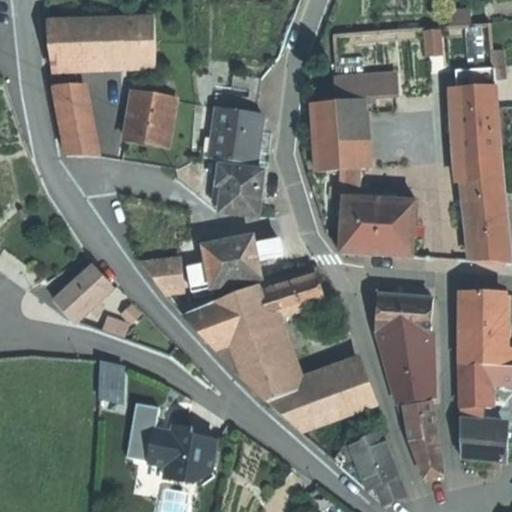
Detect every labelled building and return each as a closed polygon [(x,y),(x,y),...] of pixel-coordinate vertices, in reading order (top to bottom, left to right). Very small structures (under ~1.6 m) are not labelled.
[(49,47),(52,70),(157,65),(156,21),(46,24),(49,47)] [(467,30),(469,67),(485,66),(482,29),(467,30)] [(423,30),(424,55),(439,54),(438,30),(423,30)] [(459,93),(497,90),(496,70),(457,73),(459,93)] [(233,91),(261,95),(263,87),(263,80),(235,76),(233,91)] [(337,82),(339,102),(400,97),(398,76),(337,82)] [(67,157),(92,157),(79,86),(54,88),(67,157)] [(459,93),(464,163),(502,160),(497,90),(459,93)] [(232,97),(261,101),(261,95),(233,91),(232,97)] [(220,110),(258,115),(261,101),(232,97),(216,94),(214,109),(220,110)] [(362,171),(366,171),(362,102),(315,105),(319,174),(346,172),(362,171)] [(263,116),(258,115),(220,110),(215,141),(208,140),(205,160),(256,167),(259,141),(263,116)] [(126,146),(170,149),(172,119),(128,116),(126,146)] [(464,163),(471,265),(492,264),(510,263),(502,160),(464,163)] [(220,213),(257,218),(260,198),(264,174),(221,168),(219,187),(224,188),(220,213)] [(362,171),(346,172),(345,190),(345,199),(360,199),(362,171)] [(345,199),(345,190),(334,189),(333,200),(344,200),(345,199)] [(378,257),(414,259),(417,203),(345,199),(344,200),(343,220),(338,220),(337,228),(343,228),(341,255),(378,257)] [(202,292),(262,281),(258,259),(254,239),(205,249),(210,273),(199,275),(202,292)] [(181,262),(142,266),(165,295),(185,293),(181,262)] [(100,304),(114,292),(102,279),(90,266),(63,290),(67,294),(57,303),(78,324),(94,310),(100,304)] [(258,288),(271,320),(325,303),(320,285),(315,270),(258,288)] [(237,374),(267,402),(298,391),(271,320),(258,288),(184,316),(237,374)] [(380,296),(377,331),(384,332),(430,336),(430,335),(433,301),(380,296)] [(461,331),(504,331),(504,319),(511,319),(511,298),(483,297),(461,297),(461,331)] [(100,304),(94,310),(98,314),(104,309),(100,304)] [(130,326),(112,319),(108,331),(126,338),(130,326)] [(496,367),(504,368),(504,351),(504,331),(461,331),(461,351),(496,351),(496,367)] [(381,346),(386,363),(389,374),(407,375),(405,362),(435,360),(434,335),(430,335),(430,336),(384,332),(388,344),(381,346)] [(492,367),(496,367),(496,351),(461,351),(462,367),(492,367)] [(435,360),(405,362),(407,375),(435,376),(435,360)] [(100,362),(100,399),(123,405),(123,367),(100,362)] [(462,367),(462,408),(485,409),(491,409),(492,398),(492,385),(492,367),(462,367)] [(492,367),(492,385),(511,387),(511,367),(504,368),(496,367),(492,367)] [(298,391),(267,402),(300,433),(374,407),(361,369),(298,391)] [(389,374),(398,406),(436,399),(435,376),(407,375),(389,374)] [(413,442),(438,438),(432,403),(408,407),(407,407),(409,415),(413,442)] [(402,416),(409,415),(407,407),(408,407),(408,405),(400,406),(402,416)] [(485,409),(462,408),(462,428),(486,429),(485,409)] [(486,429),(462,428),(463,460),(491,462),(501,464),(508,464),(508,431),(486,429)] [(156,431),(150,463),(168,467),(165,478),(196,484),(210,473),(213,472),(218,442),(209,440),(204,439),(194,437),(188,429),(181,435),(174,434),(156,431)] [(385,434),(352,446),(360,468),(369,491),(378,488),(385,506),(406,498),(387,447),(389,446),(385,434)] [(419,458),(426,480),(444,476),(438,438),(413,442),(419,458)] [(501,464),(491,462),(491,470),(500,470),(501,464)] [(148,475),(165,478),(168,467),(150,463),(148,475)]
